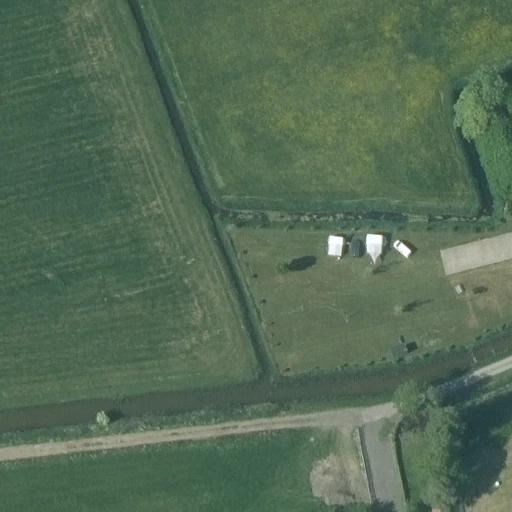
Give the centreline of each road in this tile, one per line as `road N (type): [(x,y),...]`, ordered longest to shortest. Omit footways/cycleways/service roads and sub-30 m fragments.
road 1 (track): [(0,452),(386,410)]
road 2 (unclassified): [(386,410),(511,362)]
